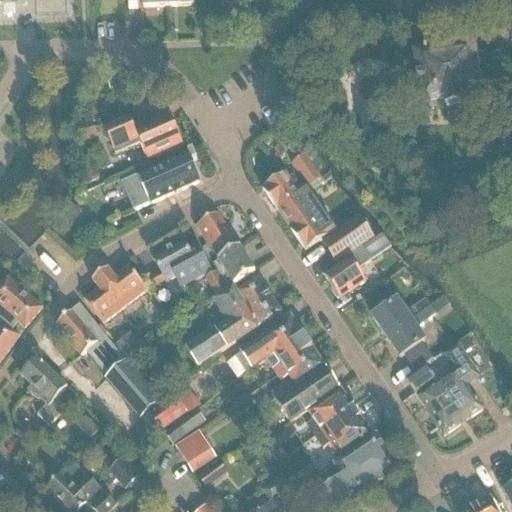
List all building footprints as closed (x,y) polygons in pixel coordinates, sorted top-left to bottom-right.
[(169,8),(168,0),(142,0),(143,9),(169,8)] [(168,0),(169,8),(195,7),(194,0),(168,0)] [(501,54),(477,58),(474,43),(413,54),(422,106),(445,102),(446,108),(462,106),(461,100),(483,96),(478,65),(484,64),(485,70),(503,67),(501,54)] [(176,133),(170,118),(135,134),(130,121),(105,132),(115,157),(140,146),(147,162),(182,146),(181,142),(182,141),(178,132),(176,133)] [(98,138),(92,122),(77,128),(83,144),(98,138)] [(349,161),(378,155),(373,131),(344,137),(346,151),(349,161)] [(199,184),(187,156),(121,185),(134,213),(150,206),(199,184)] [(80,162),(83,169),(92,165),(89,158),(80,162)] [(311,194),(323,185),(305,158),(292,167),(311,194)] [(99,181),(93,165),(82,169),(88,185),(99,181)] [(285,176),(262,192),(276,212),(299,196),(285,176)] [(299,196),(276,212),(277,213),(277,212),(291,232),(290,232),(291,233),(302,225),(313,217),(320,212),(307,193),(300,197),(299,196)] [(82,213),(71,205),(53,231),(64,239),(82,213)] [(291,233),(305,254),(334,233),(320,212),(313,217),(302,225),(291,233)] [(214,268),(240,252),(217,215),(196,229),(208,248),(204,250),(214,268)] [(323,246),(336,266),(372,241),(359,221),(323,246)] [(389,249),(382,238),(368,247),(375,258),(389,249)] [(187,252),(181,241),(151,258),(166,285),(176,279),(181,288),(198,278),(211,272),(197,247),(187,252)] [(336,266),(339,271),(325,280),(333,292),(331,293),(337,301),(348,293),(349,295),(365,284),(358,273),(371,264),(361,249),(336,266)] [(233,287),(233,288),(255,274),(240,252),(214,268),(228,291),(233,287)] [(147,292),(128,268),(114,279),(108,272),(93,284),(98,291),(84,302),(103,326),(147,292)] [(226,290),(216,273),(205,280),(215,296),(226,290)] [(0,318),(14,330),(18,325),(25,330),(42,310),(9,280),(0,289),(0,318)] [(239,297),(233,288),(212,301),(228,324),(216,332),(215,332),(186,352),(198,370),(281,315),(260,283),(239,297)] [(386,340),(431,310),(425,301),(405,315),(397,303),(373,320),(386,340)] [(86,354),(99,370),(118,355),(80,307),(56,327),(81,358),(86,354)] [(436,317),(431,310),(386,340),(400,360),(424,343),(416,331),(436,317)] [(12,333),(14,330),(0,318),(0,324),(0,325),(0,364),(19,338),(12,333)] [(295,357),(310,347),(302,336),(291,320),(262,339),(262,340),(241,355),(226,365),(237,380),(251,370),(251,371),(266,361),(268,359),(266,355),(270,352),(285,342),(295,357)] [(435,359),(458,344),(450,332),(427,347),(435,359)] [(138,351),(126,338),(116,347),(128,360),(138,351)] [(314,353),(310,347),(295,357),(285,342),(270,352),(266,355),(268,359),(266,361),(281,384),(289,379),(296,389),(325,369),(314,353)] [(459,347),(447,354),(459,372),(456,374),(437,387),(451,408),(463,425),(483,412),(466,388),(480,379),(459,347)] [(36,361),(20,378),(32,388),(28,392),(38,402),(39,401),(46,407),(37,417),(49,428),(54,432),(71,415),(65,410),(56,401),(67,389),(36,361)] [(105,382),(139,421),(160,403),(126,363),(105,382)] [(340,391),(326,371),(293,394),(287,384),(270,396),(290,425),(340,391)] [(425,371),(406,384),(416,398),(435,384),(425,371)] [(162,434),(163,433),(186,416),(200,406),(185,387),(173,395),(174,397),(148,416),(162,434)] [(463,425),(451,408),(439,390),(419,403),(444,438),(463,425)] [(307,428),(315,440),(335,426),(333,423),(353,409),(352,409),(340,392),(308,415),(314,423),(307,428)] [(335,426),(315,440),(323,452),(330,447),(339,460),(372,437),(360,420),(361,419),(353,409),(352,409),(353,409),(333,423),(335,426)] [(187,417),(186,416),(163,433),(173,447),(195,429),(205,422),(196,411),(187,417)] [(86,419),(77,428),(91,441),(99,432),(86,419)] [(216,460),(206,445),(199,433),(175,448),(183,460),(192,475),(216,460)] [(116,443),(124,453),(131,447),(122,437),(116,443)] [(400,473),(376,438),(334,467),(339,474),(317,490),(320,495),(331,511),(353,496),(358,502),(373,491),(374,492),(385,485),(384,484),(400,473)] [(271,468),(281,461),(272,448),(261,455),(271,468)] [(149,466),(141,455),(133,461),(142,472),(149,466)] [(141,479),(125,461),(109,475),(125,493),(141,479)] [(73,466),(61,477),(60,477),(46,491),(66,511),(80,511),(87,505),(91,509),(90,510),(92,511),(110,511),(116,507),(104,496),(103,497),(100,493),(86,478),(86,479),(73,466)] [(320,479),(312,467),(293,479),(295,482),(288,486),(294,496),(320,479)] [(196,479),(206,492),(213,487),(203,474),(196,479)] [(301,511),(277,482),(263,493),(272,504),(262,511),(301,511)] [(511,488),(503,493),(511,509),(511,488)] [(495,511),(490,501),(468,511),(495,511)]
